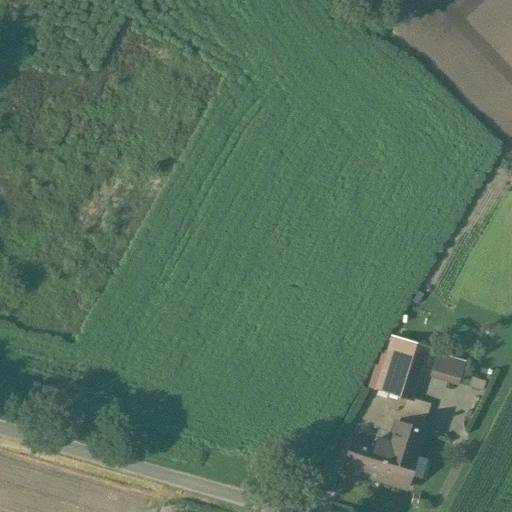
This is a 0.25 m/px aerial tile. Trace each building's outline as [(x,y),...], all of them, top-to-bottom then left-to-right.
[(417,294),(400,323),(415,329),(432,303),(417,294)] [(462,321),(451,350),(440,345),(432,365),(450,372),(462,377),(481,328),(462,321)] [(424,349),(392,339),(380,378),(377,389),(405,398),(408,399),(424,349)] [(450,372),(432,365),(426,382),(444,389),(450,372)] [(472,369),(464,386),(475,391),(483,373),(472,369)] [(373,374),(363,392),(372,396),(377,389),(380,378),(373,374)] [(408,399),(405,398),(397,424),(422,431),(429,406),(408,399)] [(397,424),(395,423),(391,436),(385,434),(383,443),(375,440),(374,444),(352,437),(342,470),(405,488),(415,456),(422,431),(397,424)]
